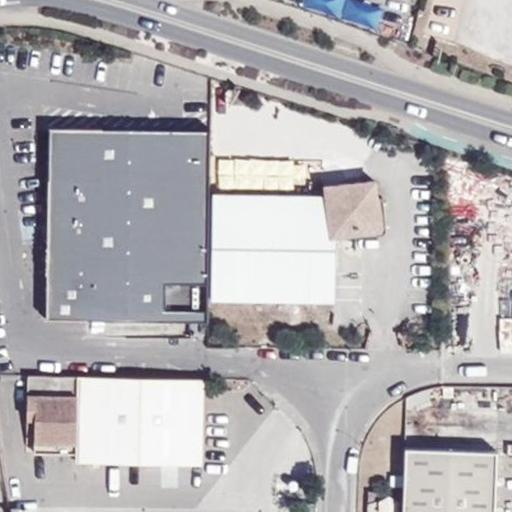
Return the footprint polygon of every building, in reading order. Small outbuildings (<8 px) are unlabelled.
[(51,128),(47,316),(206,319),(210,132),(51,128)] [(380,231),(377,198),(375,181),(324,186),(326,197),(213,194),(211,299),(334,301),(335,236),(380,231)] [(383,197),(377,198),(380,231),(387,230),(383,197)] [(200,378),(25,375),(25,408),(33,409),(32,419),(32,442),(73,443),(73,453),(74,453),(74,461),(199,463),(200,378)] [(33,409),(25,408),(25,419),(32,419),(33,409)] [(73,443),(32,442),(32,453),(73,453),(73,443)] [(494,511),(497,450),(404,447),(401,511),(494,511)]
